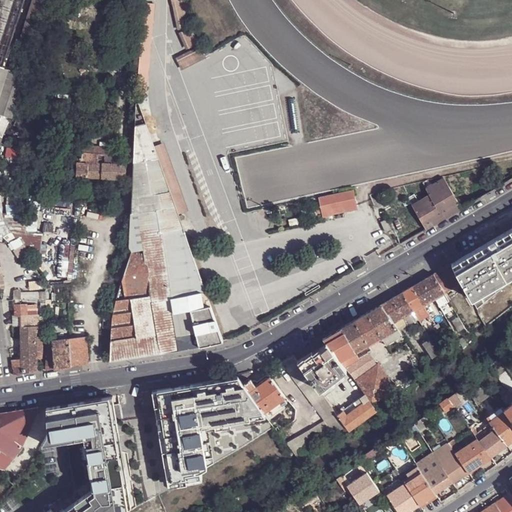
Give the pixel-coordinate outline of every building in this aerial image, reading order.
[(0,0),(0,65),(3,66),(24,0),(0,0)] [(33,0),(15,57),(24,60),(32,41),(53,0),(33,0)] [(185,0),(171,0),(178,29),(192,26),(185,0)] [(156,3),(145,2),(136,95),(148,96),(156,3)] [(179,32),(186,49),(199,44),(192,27),(179,32)] [(200,45),(178,57),(179,59),(177,60),(183,70),(207,57),(200,45)] [(9,68),(0,97),(0,112),(2,114),(10,116),(14,117),(26,91),(29,84),(32,76),(9,68)] [(135,111),(134,138),(149,133),(141,110),(136,96),(135,111)] [(0,136),(3,137),(10,116),(2,114),(0,119),(0,136)] [(18,117),(14,125),(28,131),(32,123),(18,117)] [(134,138),(132,196),(143,195),(170,190),(154,145),(149,133),(134,138)] [(164,142),(154,145),(170,190),(178,213),(188,209),(164,142)] [(119,155),(120,147),(82,145),(81,153),(119,155)] [(19,158),(19,148),(16,148),(15,152),(7,151),(5,157),(19,158)] [(35,149),(19,148),(19,158),(35,159),(35,149)] [(71,152),(70,162),(77,163),(77,177),(106,178),(125,178),(126,178),(126,164),(119,164),(119,155),(81,153),(71,152)] [(47,190),(47,186),(47,184),(49,184),(49,177),(41,177),(40,190),(47,190)] [(70,179),(58,178),(57,184),(47,186),(47,190),(47,191),(69,192),(70,179)] [(444,219),(462,209),(445,178),(432,185),(427,188),(431,195),(444,219)] [(178,213),(170,190),(143,195),(146,211),(157,209),(171,296),(206,291),(181,225),(178,213)] [(77,195),(31,192),(30,196),(30,199),(28,218),(1,216),(11,231),(17,240),(19,238),(51,282),(68,283),(77,195)] [(324,200),(328,215),(361,208),(358,193),(324,200)] [(143,195),(132,196),(131,214),(146,211),(143,195)] [(408,198),(413,205),(419,202),(414,195),(408,198)] [(426,230),(444,219),(431,195),(419,202),(413,205),(426,230)] [(131,214),(130,246),(132,250),(121,282),(124,300),(130,299),(133,319),(154,315),(159,341),(154,342),(152,343),(154,354),(180,350),(173,313),(172,303),(171,296),(157,209),(146,211),(131,214)] [(389,227),(385,216),(379,219),(383,229),(389,227)] [(233,234),(231,227),(221,230),(223,236),(233,234)] [(511,229),(448,266),(457,285),(469,305),(511,279),(511,229)] [(8,233),(6,235),(6,237),(9,243),(12,244),(17,252),(19,251),(26,247),(19,238),(17,240),(11,231),(8,233)] [(84,244),(80,284),(90,285),(94,246),(84,244)] [(434,274),(445,292),(457,285),(448,266),(434,274)] [(434,298),(445,292),(434,274),(424,281),(434,298)] [(414,286),(424,304),(434,298),(424,281),(414,286)] [(124,300),(121,282),(116,301),(124,300)] [(403,292),(414,310),(424,304),(414,286),(403,292)] [(42,290),(43,298),(46,298),(51,297),(50,289),(45,290),(42,290)] [(42,290),(32,290),(32,298),(43,298),(42,290)] [(171,296),(172,303),(208,298),(206,291),(171,296)] [(393,298),(403,316),(414,310),(403,292),(393,298)] [(450,300),(449,299),(445,292),(434,298),(438,304),(445,300),(446,302),(450,300)] [(172,303),(173,313),(191,309),(210,305),(208,298),(172,303)] [(394,322),(403,316),(393,298),(382,304),(394,322)] [(159,341),(154,315),(133,319),(130,299),(124,300),(116,301),(112,317),(111,342),(136,339),(140,356),(154,354),(152,343),(154,342),(159,341)] [(451,309),(447,303),(441,306),(445,313),(451,309)] [(368,313),(381,337),(397,327),(394,322),(382,304),(368,313)] [(428,311),(424,304),(414,310),(418,317),(428,311)] [(22,364),(37,361),(37,359),(36,336),(36,327),(38,326),(38,315),(27,315),(27,310),(27,305),(16,305),(16,316),(21,316),(22,326),(22,360),(22,364)] [(223,341),(210,305),(191,309),(200,347),(212,344),(223,341)] [(82,308),(70,309),(70,315),(72,334),(84,333),(82,308)] [(200,347),(191,309),(173,313),(180,350),(200,347)] [(403,316),(408,324),(418,318),(418,317),(414,310),(403,316)] [(418,318),(419,320),(426,316),(430,314),(428,311),(418,317),(418,318)] [(355,320),(368,344),(381,337),(368,313),(355,320)] [(397,327),(398,329),(408,324),(403,316),(394,322),(397,327)] [(342,327),(355,351),(366,345),(368,344),(355,320),(342,327)] [(328,344),(339,361),(355,351),(342,327),(324,338),(328,344)] [(381,337),(385,343),(402,334),(398,329),(397,327),(381,337)] [(422,343),(430,338),(424,328),(415,334),(422,343)] [(70,339),(69,339),(71,366),(88,364),(86,337),(70,339)] [(373,352),(386,344),(385,343),(381,337),(368,344),(369,346),(373,352)] [(436,355),(441,352),(430,338),(422,343),(428,353),(431,356),(432,358),(436,355)] [(54,369),(71,366),(69,339),(52,341),(54,369)] [(128,358),(140,356),(136,339),(111,342),(110,352),(126,349),(128,358)] [(328,344),(298,362),(319,390),(349,373),(344,366),(339,361),(328,344)] [(128,358),(126,349),(110,352),(111,361),(128,358)] [(339,361),(344,366),(358,357),(355,351),(339,361)] [(511,351),(500,360),(511,377),(511,351)] [(349,373),(365,395),(377,410),(399,392),(395,387),(378,364),(378,363),(375,365),(367,352),(358,357),(344,366),(349,373)] [(334,433),(346,426),(337,414),(319,390),(298,362),(294,355),(286,359),(281,361),(325,421),(334,433)] [(37,371),(37,361),(22,364),(23,373),(37,371)] [(23,373),(22,364),(13,366),(14,375),(23,373)] [(245,384),(251,379),(251,371),(239,374),(245,384)] [(244,384),(239,376),(153,390),(169,488),(220,460),(238,450),(275,426),(270,419),(264,412),(244,384)] [(283,397),(285,396),(270,376),(256,386),(251,379),(245,384),(244,384),(264,412),(283,397)] [(486,384),(480,376),(465,387),(471,395),(485,384),(486,384)] [(471,395),(476,404),(492,393),(485,384),(471,395)] [(502,397),(508,406),(511,403),(511,392),(511,390),(502,397)] [(455,393),(448,398),(454,406),(461,401),(455,393)] [(349,430),(377,410),(365,395),(337,414),(346,426),(349,430)] [(40,511),(128,511),(132,509),(112,396),(48,407),(48,433),(43,443),(69,438),(76,484),(80,484),(49,506),(51,509),(46,511),(45,511),(44,510),(40,511)] [(264,412),(270,419),(278,413),(277,412),(288,404),(283,397),(264,412)] [(454,406),(448,398),(440,403),(446,412),(454,406)] [(440,403),(437,406),(443,414),(446,412),(440,403)] [(0,467),(5,470),(24,445),(39,409),(38,408),(0,413),(0,467)] [(507,445),(511,440),(511,418),(505,410),(489,421),(495,429),(507,445)] [(334,433),(325,421),(287,443),(291,448),(296,455),(296,456),(334,433)] [(415,426),(421,433),(427,429),(422,421),(415,426)] [(280,432),(284,429),(281,424),(276,428),(280,432)] [(414,437),(421,433),(415,426),(409,429),(414,437)] [(507,445),(495,429),(479,441),(491,457),(507,445)] [(421,433),(414,437),(418,443),(424,439),(421,433)] [(468,472),(491,457),(479,441),(477,438),(458,451),(456,452),(457,455),(468,472)] [(455,447),(458,446),(454,439),(449,442),(452,447),(453,449),(455,447)] [(442,465),(454,457),(452,455),(451,455),(448,450),(452,447),(449,442),(433,452),(436,458),(442,465)] [(288,454),(291,458),(296,455),(291,448),(286,451),(288,454)] [(416,463),(418,467),(421,466),(419,463),(421,461),(423,464),(428,471),(434,467),(436,471),(442,467),(442,465),(436,458),(433,452),(433,451),(416,463)] [(453,482),(468,472),(457,455),(454,457),(442,465),(442,467),(453,482)] [(423,475),(428,472),(428,471),(423,464),(421,466),(418,467),(420,469),(422,472),(423,475)] [(426,478),(436,471),(434,467),(428,471),(428,472),(423,475),(426,478)] [(436,493),(453,482),(442,467),(436,471),(426,478),(436,493)] [(362,502),(379,491),(366,472),(350,483),(347,485),(360,503),(362,502)] [(405,483),(417,475),(415,472),(403,480),(405,483)] [(419,504),(436,493),(426,478),(423,475),(422,472),(417,475),(405,483),(419,504)] [(342,477),(341,474),(336,478),(341,486),(346,483),(342,477)] [(401,486),(405,483),(403,480),(399,474),(395,477),(397,480),(401,486)] [(401,486),(397,480),(382,491),(386,497),(389,496),(387,495),(401,486)] [(398,511),(407,511),(419,504),(405,483),(401,486),(387,495),(389,496),(398,511)] [(299,503),(300,503),(302,507),(319,495),(315,488),(297,500),(299,503)] [(511,511),(511,496),(510,493),(495,502),(501,511),(511,511)] [(281,511),(285,511),(299,503),(297,500),(295,496),(278,507),(281,511)] [(501,511),(495,502),(480,511),(501,511)]
